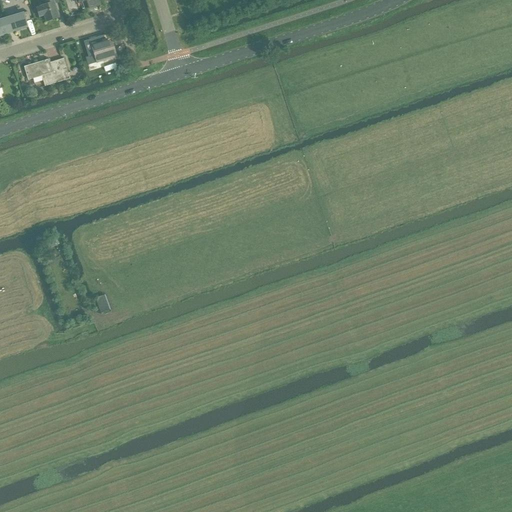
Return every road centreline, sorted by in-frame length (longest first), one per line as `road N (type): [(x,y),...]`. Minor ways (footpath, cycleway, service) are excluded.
road 1 (secondary): [(183,72),(402,0)]
road 2 (secondary): [(0,131),(183,72)]
road 3 (residential): [(0,53),(122,14)]
